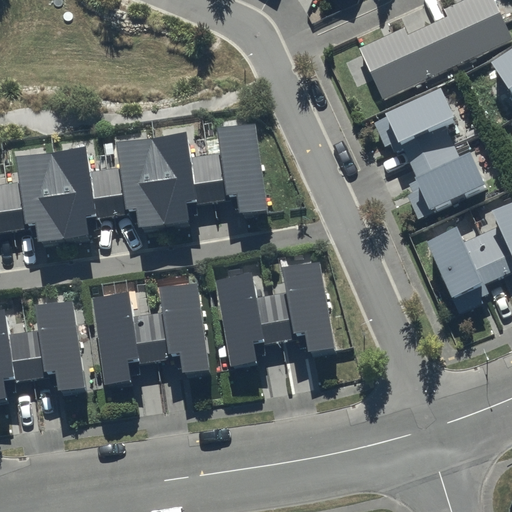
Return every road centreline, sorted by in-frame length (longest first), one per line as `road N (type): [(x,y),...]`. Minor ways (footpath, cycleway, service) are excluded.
road 1 (residential): [(0,502),(428,440)]
road 2 (residential): [(0,284),(346,228)]
road 3 (residential): [(181,0),(259,40),(346,228)]
road 4 (residential): [(346,228),(393,330),(428,440)]
